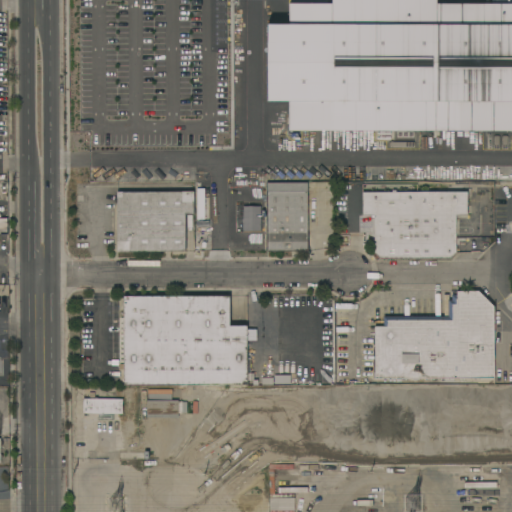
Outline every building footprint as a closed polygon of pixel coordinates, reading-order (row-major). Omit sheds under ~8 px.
[(511,0),(490,0),(490,3),(436,3),(435,0),(330,0),(331,3),(288,3),(288,24),(267,24),(267,101),(288,101),(288,130),(511,130),(511,0)] [(277,181),(277,171),(305,171),(306,181),(277,181)] [(374,216),(362,216),(362,192),(448,192),(448,182),(467,182),(467,215),(455,215),(455,252),(449,259),(380,259),(374,253),(374,216)] [(307,251),(267,251),(267,183),(307,183),(307,251)] [(117,192),(193,192),(193,214),(185,214),(185,252),(117,252),(117,192)] [(493,378),(454,378),(454,381),(444,381),(444,379),(374,379),(374,327),(383,327),(383,317),(448,317),(448,301),(451,301),(451,295),(456,295),(456,291),(478,291),(493,307),(493,378)] [(124,385),(124,297),(229,296),(229,326),(247,326),(247,385),(124,385)] [(147,400),(148,400),(148,394),(147,394),(147,390),(172,390),(172,394),(171,394),(171,400),(177,400),(177,397),(183,397),(183,402),(186,402),(186,413),(182,413),(182,414),(178,414),(178,418),(147,418),(147,400)] [(89,399),(89,392),(94,392),(94,397),(97,397),(97,399),(122,399),(122,414),(82,414),(83,399),(89,399)] [(269,497),(269,478),(268,478),(268,473),(269,473),(268,465),(293,464),(293,469),(274,470),(274,495),(294,494),(294,497),(269,497)] [(269,497),(294,497),(294,510),(269,510),(269,497)]
